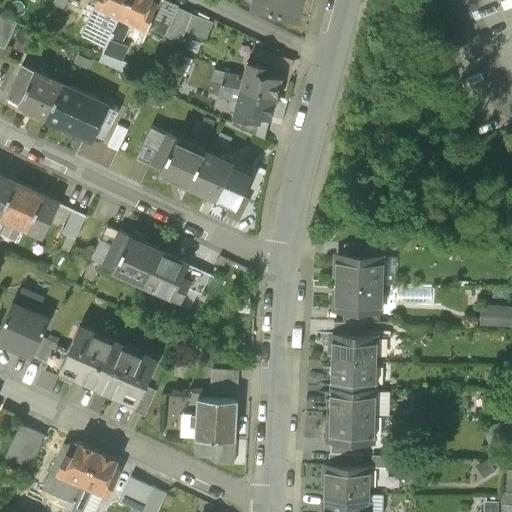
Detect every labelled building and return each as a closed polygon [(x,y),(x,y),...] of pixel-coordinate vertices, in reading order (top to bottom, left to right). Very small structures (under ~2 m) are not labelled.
[(126,0),(96,0),(95,4),(114,12),(112,17),(107,15),(106,16),(100,28),(112,33),(126,0)] [(150,0),(126,0),(112,33),(104,51),(123,60),(130,45),(124,42),(132,25),(125,22),(127,19),(146,28),(154,8),(148,5),(150,0)] [(299,0),(254,0),(254,4),(296,15),(299,0)] [(179,7),(166,38),(181,44),(186,33),(194,14),(179,7)] [(214,23),(194,14),(186,33),(205,42),(214,23)] [(0,48),(5,51),(17,28),(0,19),(0,48)] [(251,62),(248,61),(243,82),(237,80),(238,75),(224,71),(221,82),(275,96),(280,77),(264,73),(266,66),(251,62)] [(24,65),(7,99),(16,103),(32,69),(24,65)] [(60,82),(32,69),(16,103),(43,117),(60,82)] [(216,81),(221,82),(224,71),(218,70),(216,81)] [(221,82),(216,81),(212,93),(218,95),(221,82)] [(106,104),(60,82),(43,117),(64,127),(61,135),(72,139),(75,133),(89,139),(106,104)] [(275,96),(221,82),(218,95),(232,99),(234,93),(239,94),(234,115),(237,116),(259,121),(261,114),(270,116),(275,96)] [(106,104),(89,139),(102,145),(119,110),(106,104)] [(259,121),(237,116),(235,124),(256,134),(259,121)] [(114,127),(105,146),(115,151),(124,132),(114,127)] [(147,128),(133,159),(146,165),(160,133),(147,128)] [(183,185),(194,190),(210,156),(160,133),(146,165),(165,174),(162,182),(180,190),(183,185)] [(210,156),(194,190),(230,207),(238,211),(244,198),(254,176),(210,156)] [(0,220),(18,185),(0,176),(0,220)] [(60,207),(18,185),(0,220),(42,242),(60,207)] [(244,198),(238,211),(230,207),(225,217),(241,224),(252,202),(244,198)] [(69,211),(57,237),(72,244),(84,219),(69,211)] [(110,268),(125,235),(107,227),(92,260),(110,268)] [(163,253),(125,235),(110,268),(148,286),(163,253)] [(376,245),(344,244),(343,255),(375,256),(376,245)] [(195,268),(163,253),(148,286),(176,299),(180,301),(195,268)] [(343,255),(339,255),(339,258),(337,258),(334,261),(334,266),(337,270),(339,270),(339,281),(380,282),(381,256),(375,256),(343,255)] [(206,273),(195,268),(180,301),(176,299),(173,305),(188,312),(206,273)] [(380,282),(339,281),(338,296),(336,296),(333,298),(332,304),(335,307),(337,307),(337,310),(343,310),(379,311),(380,282)] [(37,305),(16,295),(0,328),(0,345),(31,359),(47,324),(31,317),(37,305)] [(511,301),(481,301),(480,322),(511,323),(511,301)] [(379,311),(343,310),(342,323),(365,323),(379,324),(379,311)] [(365,323),(342,323),(335,322),(334,333),(365,335),(365,323)] [(118,343),(80,326),(68,351),(60,370),(73,376),(98,387),(118,343)] [(365,335),(334,333),(334,337),(333,337),(329,340),(329,346),(332,349),(334,349),(333,361),(374,363),(375,335),(365,335)] [(157,361),(118,343),(98,387),(135,404),(137,405),(147,383),(157,361)] [(55,345),(44,370),(70,382),(73,376),(60,370),(68,351),(55,345)] [(374,363),(333,361),(333,388),(373,389),(374,363)] [(238,372),(212,371),(211,395),(237,396),(238,372)] [(158,388),(147,383),(137,405),(135,404),(132,411),(145,417),(158,388)] [(373,389),(333,388),(332,414),(373,415),(373,389)] [(236,401),(198,399),(197,415),(192,415),(191,426),(197,427),(195,457),(211,457),(210,459),(214,464),(233,465),(236,401)] [(373,415),(332,414),(331,427),(329,427),(326,430),(326,435),(328,439),(330,439),(330,442),(358,443),(372,443),(373,415)] [(41,436),(16,424),(0,457),(0,458),(11,463),(8,470),(23,477),(30,461),(42,467),(51,447),(38,441),(41,436)] [(358,443),(330,442),(330,454),(358,455),(358,443)] [(75,455),(73,458),(68,456),(59,474),(84,485),(100,453),(80,444),(75,455)] [(75,505),(84,485),(59,474),(68,456),(73,458),(75,455),(62,449),(43,490),(75,505)] [(398,453),(372,452),(372,465),(398,465),(398,453)] [(119,462),(100,453),(84,485),(102,493),(111,498),(120,479),(113,476),(119,462)] [(330,454),(328,454),(328,466),(362,467),(362,455),(358,455),(330,454)] [(362,467),(328,466),(328,468),(326,468),(322,471),(322,478),(326,481),(328,481),(327,493),(367,494),(368,467),(362,467)] [(141,511),(153,488),(130,476),(118,501),(141,511)] [(84,485),(75,505),(89,511),(94,511),(95,510),(98,511),(102,511),(106,505),(98,502),(102,493),(84,485)] [(155,511),(165,493),(153,488),(141,511),(155,511)] [(366,511),(367,494),(327,493),(326,511),(366,511)] [(486,511),(497,511),(498,501),(487,501),(486,511)]
